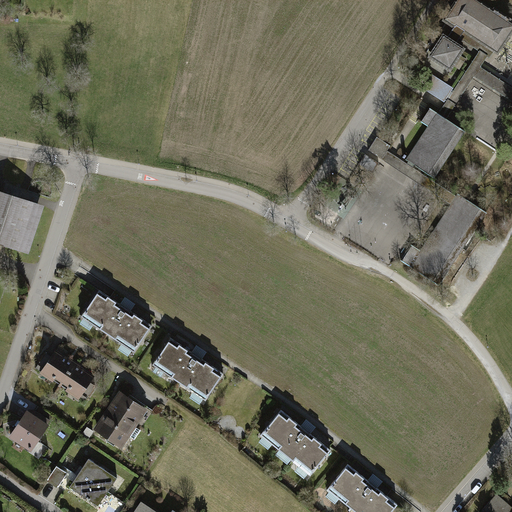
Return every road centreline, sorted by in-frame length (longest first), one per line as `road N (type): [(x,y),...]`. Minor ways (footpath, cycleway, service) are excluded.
road 1 (residential): [(511,403),(460,321),(290,223),(234,197),(77,164)]
road 2 (residential): [(30,310),(159,399)]
road 3 (residential): [(77,164),(30,310)]
